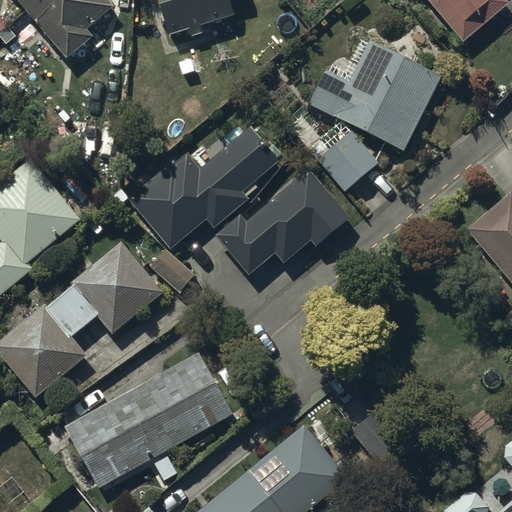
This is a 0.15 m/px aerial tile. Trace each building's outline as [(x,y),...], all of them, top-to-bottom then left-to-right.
[(13,0),(27,15),(44,0),(13,0)] [(115,12),(105,0),(44,0),(27,15),(68,64),(94,41),(88,34),(115,12)] [(157,0),(170,40),(190,33),(193,40),(203,37),(201,31),(236,20),(232,9),(248,4),(246,0),(157,0)] [(424,0),(462,47),(508,9),(500,0),(424,0)] [(325,76),(308,109),(402,155),(439,81),(368,46),(348,87),(325,76)] [(352,134),(317,163),(344,194),(378,165),(352,134)] [(34,151),(0,178),(0,228),(4,233),(0,236),(0,289),(34,262),(29,255),(82,212),(34,151)] [(511,198),(465,233),(511,288),(511,198)] [(42,310),(0,343),(0,356),(37,402),(88,360),(73,342),(99,320),(114,339),(165,298),(122,245),(72,285),(75,289),(45,313),(42,310)] [(167,251),(150,269),(181,297),(198,278),(167,251)] [(201,345),(66,418),(82,441),(97,481),(234,408),(220,369),(201,345)] [(306,430),(203,511),(312,511),(349,482),(306,430)] [(465,497),(444,511),(511,511),(511,443),(505,450),(502,461),(511,473),(511,503),(502,511),(487,511),(476,498),(465,497)]
